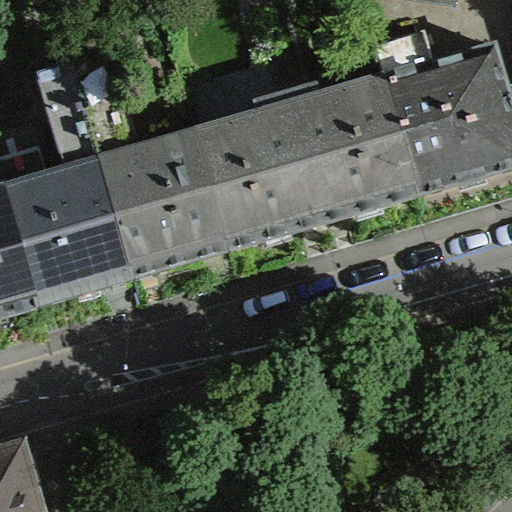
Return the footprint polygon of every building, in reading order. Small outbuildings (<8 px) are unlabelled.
[(451,185),(511,166),(511,108),(494,46),(432,64),(423,34),(375,47),(384,78),(418,194),(451,185)] [(166,267),(228,249),(194,133),(132,151),(104,53),(70,63),(132,277),(166,267)] [(70,295),(132,277),(70,63),(37,72),(65,170),(47,176),(39,148),(0,159),(0,173),(4,188),(37,304),(70,295)] [(384,78),(320,97),(317,86),(286,95),(323,221),(356,212),(418,194),(384,78)] [(258,115),(194,133),(228,249),(262,239),(323,221),(286,95),(255,104),(258,115)] [(0,315),(37,304),(4,188),(0,189),(0,315)] [(0,511),(37,511),(29,483),(19,449),(0,454),(0,511)]
